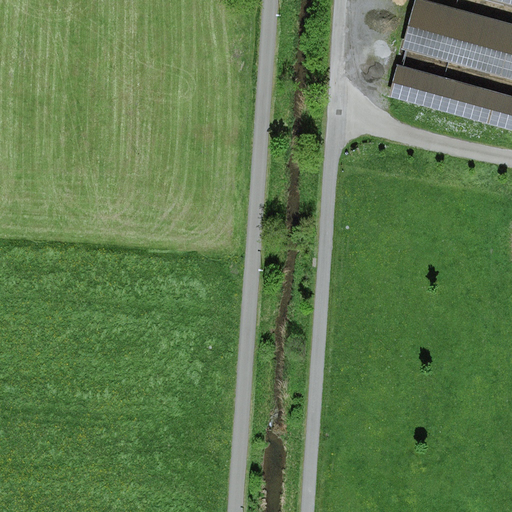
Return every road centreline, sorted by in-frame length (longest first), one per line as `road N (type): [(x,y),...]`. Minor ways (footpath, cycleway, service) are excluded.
road 1 (unclassified): [(236,511),(273,0)]
road 2 (unclassified): [(306,511),(340,0)]
